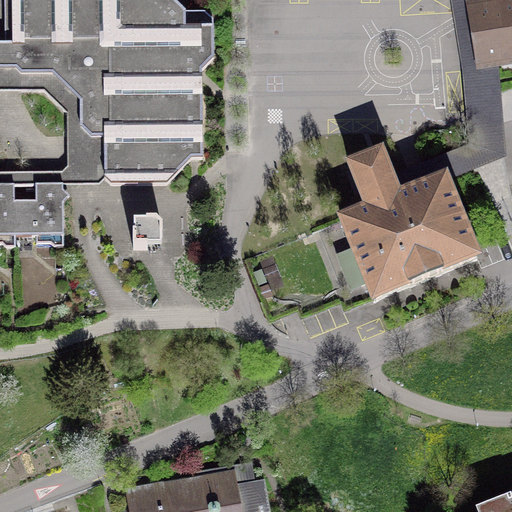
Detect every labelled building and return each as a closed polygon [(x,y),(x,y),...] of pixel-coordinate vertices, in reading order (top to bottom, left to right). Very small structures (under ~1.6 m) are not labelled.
[(0,67),(20,67),(22,93),(44,92),(105,160),(104,187),(167,189),(202,159),(210,28),(178,0),(5,0),(6,49),(0,48),(0,67)] [(450,0),(452,11),(469,9),(490,5),(488,0),(450,0)] [(511,63),(511,1),(490,5),(469,9),(478,69),(498,66),(511,63)] [(332,7),(324,53),(375,62),(383,17),(332,7)] [(462,73),(467,147),(437,159),(445,180),(506,155),(498,66),(478,69),(469,9),(452,11),(462,73)] [(381,154),(349,167),(367,212),(342,222),(374,301),(477,260),(445,180),(399,199),(381,154)] [(14,186),(0,186),(0,246),(14,247),(14,236),(14,186)] [(62,186),(14,186),(14,236),(35,236),(35,247),(62,247),(62,186)] [(267,511),(263,483),(253,485),(250,466),(198,475),(199,483),(128,495),(130,511),(267,511)] [(507,511),(504,501),(473,511),(507,511)]
